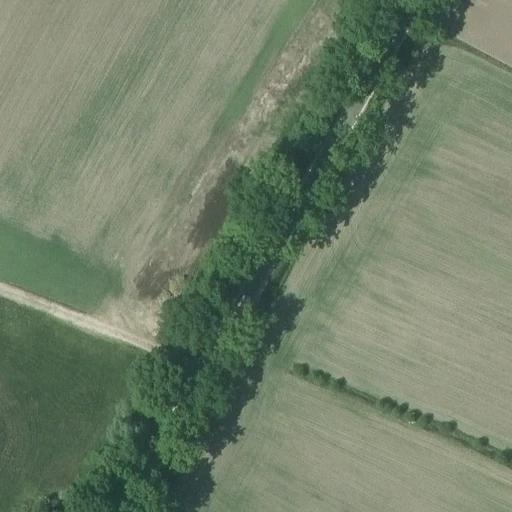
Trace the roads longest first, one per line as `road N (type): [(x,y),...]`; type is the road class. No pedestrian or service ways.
road 1 (tertiary): [(140,511),(422,0)]
road 2 (track): [(0,289),(217,376)]
